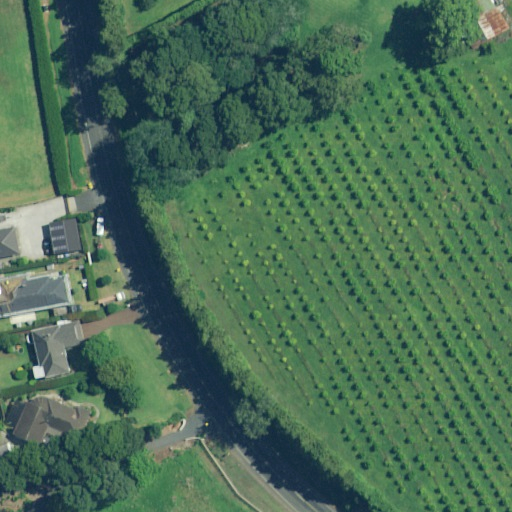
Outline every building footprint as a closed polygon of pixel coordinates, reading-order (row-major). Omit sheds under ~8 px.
[(511,28),(501,7),(479,17),(489,39),(511,28)] [(0,258),(22,255),(17,228),(0,231),(0,258)] [(84,249),(81,229),(61,232),(64,252),(84,249)] [(51,282),(51,278),(30,282),(28,274),(1,279),(2,285),(0,285),(0,315),(70,302),(66,280),(51,282)] [(83,345),(79,322),(35,331),(41,365),(35,366),(37,379),(72,373),(68,348),(83,345)] [(55,401),(40,394),(35,406),(29,403),(15,434),(41,445),(47,432),(65,440),(67,434),(81,441),(93,414),(57,397),(55,401)] [(1,444),(0,442),(0,469),(15,466),(8,442),(1,444)]
